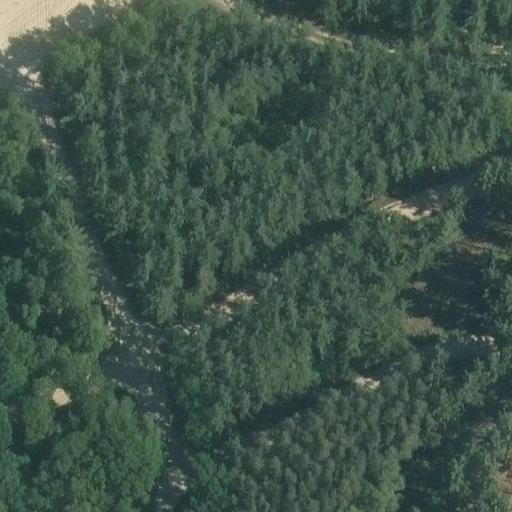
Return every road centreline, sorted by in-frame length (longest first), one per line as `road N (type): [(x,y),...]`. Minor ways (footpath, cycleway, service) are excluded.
road 1 (track): [(511,173),(360,231),(97,382),(0,410)]
road 2 (track): [(0,36),(138,360),(170,471)]
road 3 (track): [(170,471),(221,460),(437,353),(511,347)]
road 4 (track): [(228,0),(383,54),(511,61)]
